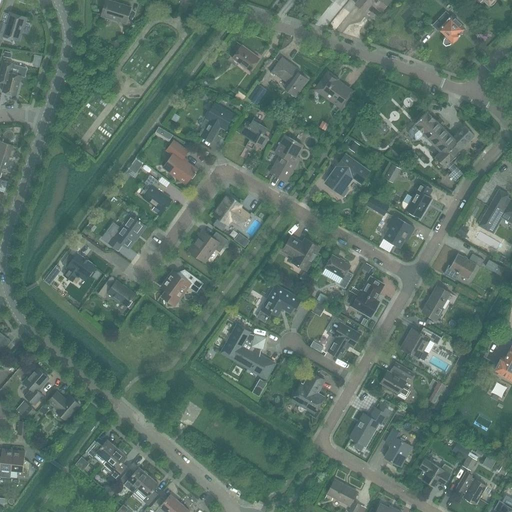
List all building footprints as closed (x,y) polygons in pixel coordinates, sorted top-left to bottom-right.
[(108,0),(106,0),(101,16),(126,24),(131,7),(108,0)] [(390,0),(359,0),(356,5),(364,11),(371,3),(381,11),(390,0)] [(446,12),(433,26),(438,31),(439,29),(446,36),(445,37),(445,38),(444,39),(443,43),(446,46),(450,45),(451,43),(452,44),(454,42),(456,41),(458,39),(458,37),(460,35),(459,34),(465,28),(460,24),(455,19),(451,16),(451,17),(446,12)] [(19,41),(26,18),(10,13),(6,25),(0,22),(0,39),(2,40),(3,36),(19,41)] [(242,45),(232,58),(250,71),(259,58),(242,45)] [(282,57),(272,72),(289,84),(285,90),(295,98),(309,79),(299,72),(300,70),(282,57)] [(14,64),(10,63),(3,61),(0,72),(0,81),(5,83),(2,92),(16,95),(21,76),(23,76),(25,75),(26,70),(25,68),(14,65),(14,64)] [(328,73),(316,89),(341,107),(352,92),(336,80),(337,79),(328,73)] [(257,83),(245,100),(255,107),(267,90),(257,83)] [(234,114),(215,103),(206,119),(211,122),(206,131),(202,128),(199,135),(211,142),(220,127),(225,129),(234,114)] [(444,166),(450,160),(451,161),(459,153),(458,151),(474,135),(466,126),(453,138),(427,111),(414,124),(415,125),(410,130),(409,131),(409,133),(409,135),(410,136),(413,139),(414,140),(416,140),(417,140),(419,139),(424,134),(441,151),(436,157),(444,166)] [(248,122),(241,134),(250,139),(245,148),(251,151),(256,143),(263,147),(269,137),(264,135),(268,129),(253,120),(251,123),(248,122)] [(280,155),(270,173),(286,182),(297,164),(294,162),(303,146),(285,135),(275,152),(280,155)] [(0,154),(9,157),(13,146),(0,141),(0,154)] [(173,154),(163,167),(186,184),(194,173),(195,173),(197,170),(182,159),(188,152),(173,141),(167,150),(173,154)] [(0,166),(3,168),(5,169),(9,157),(0,154),(0,166)] [(331,178),(327,184),(343,196),(348,189),(345,188),(353,177),(361,183),(369,172),(346,155),(339,163),(340,164),(337,169),(336,168),(330,177),(331,178)] [(151,188),(143,198),(155,206),(152,210),(160,216),(167,206),(166,205),(171,199),(159,191),(163,185),(150,175),(144,183),(151,188)] [(420,183),(412,198),(408,195),(403,203),(403,206),(404,207),(405,209),(420,218),(432,198),(429,197),(432,190),(420,183)] [(499,189),(478,225),(488,231),(498,215),(502,217),(511,223),(511,199),(508,197),(509,195),(499,189)] [(214,215),(227,224),(231,219),(242,226),(249,216),(239,208),(241,205),(228,195),(214,215)] [(389,207),(371,197),(366,206),(384,216),(389,207)] [(128,248),(144,226),(130,216),(117,234),(113,231),(106,241),(118,250),(123,244),(128,248)] [(414,228),(393,216),(387,226),(390,228),(384,238),(400,247),(408,234),(410,235),(414,228)] [(203,231),(188,250),(205,262),(215,249),(220,252),(228,241),(216,232),(212,238),(203,231)] [(291,237),(283,251),(295,257),(292,262),(306,270),(319,247),(305,239),(302,244),(299,242),(291,237)] [(62,264),(67,267),(68,268),(63,275),(74,282),(78,277),(79,278),(79,277),(85,281),(89,275),(90,276),(93,272),(92,271),(96,266),(77,253),(74,257),(70,253),(62,264)] [(449,265),(444,274),(455,280),(459,274),(468,279),(476,265),(480,267),(484,260),(472,254),(469,260),(458,254),(451,266),(449,265)] [(339,285),(345,289),(353,275),(347,271),(351,265),(332,255),(325,268),(343,278),(339,285)] [(55,267),(52,271),(57,275),(60,270),(55,267)] [(189,287),(197,293),(204,283),(184,269),(184,270),(185,271),(181,276),(173,271),(162,287),(167,291),(162,297),(175,306),(170,302),(174,296),(177,298),(184,289),(186,291),(189,287)] [(384,285),(371,277),(362,291),(361,291),(352,306),(370,317),(379,301),(376,299),(384,285)] [(105,284),(98,294),(104,298),(108,293),(127,307),(135,294),(116,281),(111,288),(105,284)] [(297,308),(302,299),(276,284),(261,310),(269,315),(271,313),(278,317),(278,316),(281,311),(285,310),(289,313),(291,313),(294,307),(297,308)] [(437,286),(422,312),(435,319),(450,293),(437,286)] [(360,334),(341,322),(333,336),(335,338),(328,351),(341,359),(349,345),(352,348),(360,334)] [(250,332),(238,325),(224,351),(225,350),(239,358),(237,361),(266,377),(270,369),(273,371),(273,370),(267,367),(270,363),(271,363),(258,355),(259,349),(264,350),(267,337),(254,334),(254,335),(249,334),(250,332)] [(411,354),(419,358),(424,361),(434,343),(437,345),(441,338),(423,327),(420,334),(412,329),(408,336),(410,337),(402,350),(410,355),(411,354)] [(0,351),(2,353),(10,343),(0,335),(0,351)] [(501,358),(494,371),(511,379),(511,346),(505,360),(501,358)] [(411,390),(403,385),(408,377),(410,379),(414,373),(396,363),(390,372),(388,371),(381,383),(399,393),(399,392),(407,396),(411,390)] [(17,368),(13,365),(7,372),(11,375),(17,368)] [(38,391),(49,378),(40,370),(37,370),(36,369),(24,382),(30,388),(30,391),(25,397),(35,405),(43,396),(38,391)] [(324,397),(317,393),(324,380),(311,373),(304,386),(301,384),(292,400),(300,404),(299,406),(298,408),(299,410),(300,411),(303,412),(304,411),(306,410),(307,408),(315,413),(324,397)] [(438,381),(434,388),(440,392),(445,384),(438,381)] [(67,420),(80,405),(69,396),(66,399),(57,392),(49,401),(58,409),(56,411),(67,420)] [(30,404),(22,414),(28,419),(36,409),(30,404)] [(382,406),(379,410),(375,408),(370,417),(363,413),(350,437),(365,446),(379,423),(381,424),(386,414),(389,410),(382,406)] [(19,421),(18,434),(26,435),(27,422),(19,421)] [(391,446),(384,457),(401,467),(412,447),(398,438),(401,433),(393,429),(385,443),(391,446)] [(102,465),(103,464),(117,448),(107,439),(102,446),(97,442),(88,453),(102,465)] [(457,443),(453,451),(466,459),(470,451),(457,443)] [(127,457),(117,448),(103,464),(113,472),(112,474),(117,478),(126,467),(122,463),(127,457)] [(0,459),(0,473),(11,474),(11,470),(14,450),(2,449),(1,460),(0,459)] [(25,452),(14,450),(11,470),(18,471),(17,475),(29,476),(30,463),(24,462),(25,452)] [(468,455),(462,466),(471,471),(477,460),(468,455)] [(423,469),(419,477),(428,482),(428,483),(436,487),(440,479),(446,482),(453,469),(444,464),(441,469),(424,459),(419,467),(423,469)] [(133,493),(134,493),(149,475),(139,467),(134,473),(129,469),(119,480),(124,484),(124,485),(125,485),(133,492),(133,493)] [(472,476),(466,472),(456,489),(465,494),(464,497),(476,504),(486,486),(474,479),(471,477),(472,476)] [(149,475),(134,493),(143,501),(148,505),(158,494),(153,490),(159,484),(149,475)] [(335,480),(327,494),(350,506),(357,491),(335,480)] [(171,511),(180,503),(170,494),(165,500),(160,496),(151,507),(156,511),(155,511),(171,511)] [(511,511),(511,500),(506,497),(502,503),(500,501),(495,509),(498,511),(497,511),(511,511)] [(354,502),(348,511),(356,511),(361,505),(354,502)] [(188,511),(190,511),(180,503),(171,511),(188,511)]
